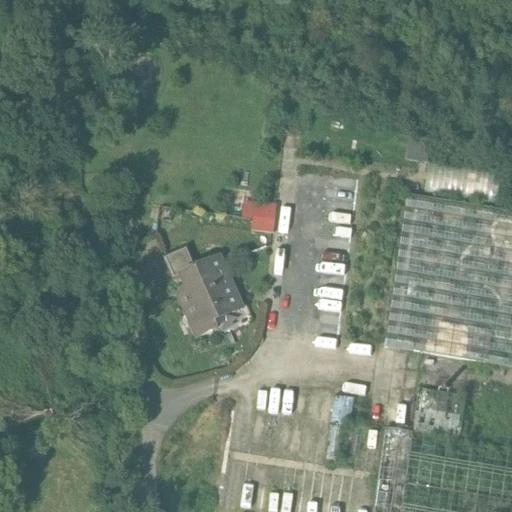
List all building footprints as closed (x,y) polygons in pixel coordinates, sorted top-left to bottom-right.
[(432,162),(428,191),(498,200),(502,172),(432,162)] [(511,208),(409,197),(392,348),(495,360),(495,358),(511,359),(511,208)] [(255,220),(254,231),(279,233),(281,205),(247,202),(245,220),(255,220)] [(187,247),(163,257),(172,279),(180,276),(179,273),(195,267),(187,247)] [(195,267),(179,273),(180,276),(187,292),(178,296),(195,337),(217,328),(212,317),(241,306),(220,256),(195,267)]
